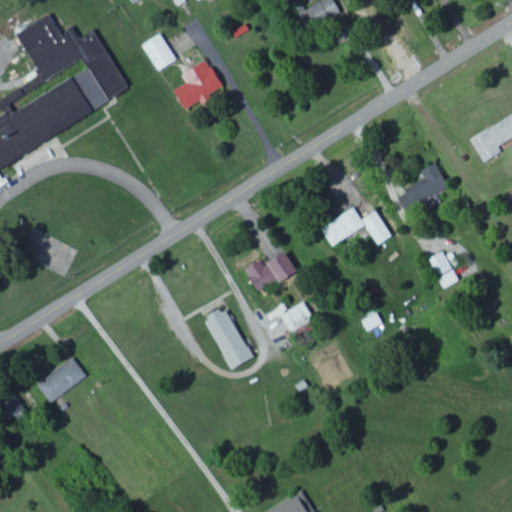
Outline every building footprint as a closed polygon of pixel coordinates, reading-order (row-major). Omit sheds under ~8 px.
[(346,16),(340,0),(334,0),(303,11),(309,29),(346,16)] [(0,173),(137,94),(100,30),(86,38),(79,28),(68,34),(57,15),(24,34),(49,75),(3,101),(11,115),(0,121),(0,173)] [(165,72),(184,60),(167,34),(148,46),(165,72)] [(188,76),(193,84),(181,91),(192,110),(230,87),(214,60),(188,76)] [(511,118),(475,138),(489,164),(507,154),(504,146),(511,141),(511,118)] [(430,179),(403,196),(415,216),(457,190),(440,163),(426,172),(430,179)] [(372,228),(362,209),(327,227),(337,246),(372,228)] [(369,221),(386,246),(399,237),(383,212),(369,221)] [(458,270),(449,252),(432,261),(441,278),(458,270)] [(252,270),(263,291),(285,278),(288,283),(306,273),(295,253),(271,267),(268,261),(252,270)] [(321,319),(311,302),(287,316),(297,333),(321,319)] [(211,321),(238,371),(260,359),(233,309),(211,321)] [(93,377),(79,358),(43,385),(57,403),(93,377)] [(320,511),(309,492),(273,511),(274,511),(320,511)]
